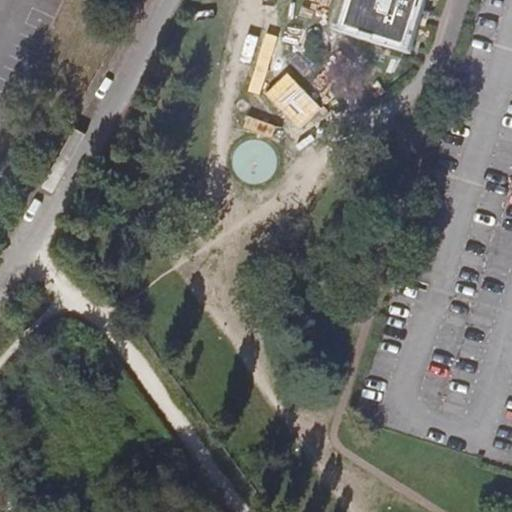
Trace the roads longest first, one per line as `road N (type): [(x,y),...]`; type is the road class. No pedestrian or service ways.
road 1 (unclassified): [(241,511),(98,315),(53,278),(31,243)]
road 2 (unclassified): [(31,243),(154,0)]
